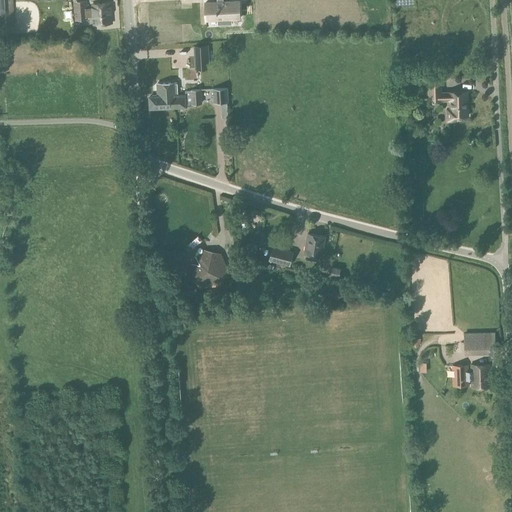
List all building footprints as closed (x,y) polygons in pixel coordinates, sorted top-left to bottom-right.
[(12,0),(0,0),(0,28),(14,27),(12,0)] [(245,0),(234,0),(217,1),(219,18),(228,17),(228,22),(240,21),(240,16),(247,15),(245,0)] [(93,24),(96,24),(112,23),(110,3),(92,4),(92,7),(86,8),(86,1),(75,2),(76,20),(88,19),(87,17),(92,17),(93,24)] [(212,8),(141,12),(142,38),(215,34),(215,28),(213,28),(212,8)] [(170,50),(177,50),(177,38),(169,38),(170,50)] [(208,46),(194,46),(196,68),(209,67),(208,46)] [(179,51),(144,52),(144,62),(179,61),(179,51)] [(442,92),(441,91),(441,79),(428,79),(429,101),(442,100),(448,100),(449,101),(449,102),(449,108),(448,108),(447,108),(447,121),(456,120),(455,116),(468,116),(467,91),(442,92)] [(171,95),(177,95),(177,83),(157,84),(157,99),(151,99),(151,108),(157,108),(175,107),(172,104),(171,95)] [(213,102),(228,101),(227,88),(214,88),(213,88),(213,102)] [(172,104),(175,107),(186,106),(192,105),(192,103),(201,103),(200,89),(191,90),(185,91),(185,95),(177,95),(171,95),(172,104)] [(322,256),(325,236),(308,233),(304,253),(322,256)] [(190,249),(205,239),(201,234),(187,244),(190,249)] [(243,238),(241,252),(250,253),(253,240),(243,238)] [(291,265),(294,251),(273,245),(269,260),(291,265)] [(227,270),(220,254),(204,250),(197,256),(202,265),(192,264),(190,274),(201,286),(219,285),(227,270)] [(339,277),(340,268),(331,266),(329,275),(339,277)] [(237,296),(245,296),(244,277),(236,277),(237,296)] [(421,343),(452,342),(452,328),(420,329),(421,343)] [(464,354),(495,353),(494,332),(464,333),(464,354)] [(450,360),(450,351),(433,352),(433,360),(450,360)] [(452,386),(469,386),(469,381),(465,381),(464,370),(469,370),(469,364),(452,365),(452,370),(454,370),(455,378),(452,378),(452,386)] [(469,381),(471,381),(471,387),(489,387),(489,364),(471,364),(471,370),(469,370),(464,370),(465,381),(469,381)]
